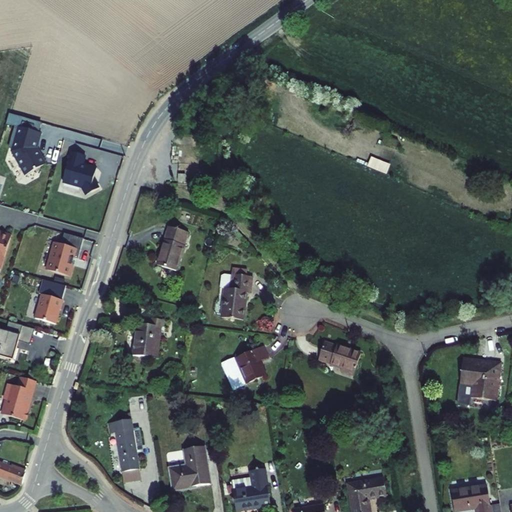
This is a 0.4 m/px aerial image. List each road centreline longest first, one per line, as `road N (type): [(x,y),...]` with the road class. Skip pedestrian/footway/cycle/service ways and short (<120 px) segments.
road 1 (tertiary): [(47,444),(155,122),(197,79),(306,0)]
road 2 (residential): [(405,343),(431,511)]
